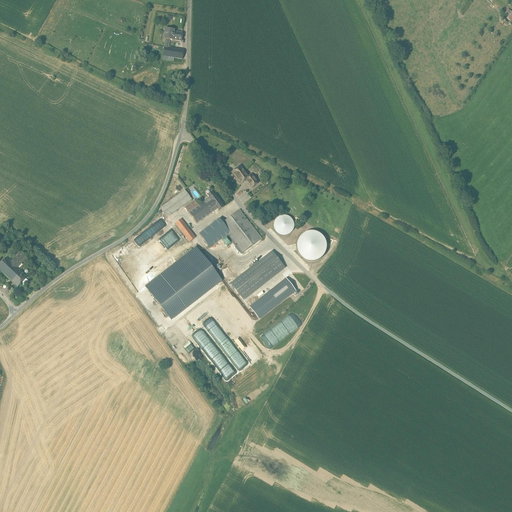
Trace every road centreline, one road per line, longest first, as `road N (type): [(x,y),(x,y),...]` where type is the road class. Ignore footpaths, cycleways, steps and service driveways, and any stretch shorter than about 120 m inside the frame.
road 1 (track): [(511,409),(329,289),(253,218),(183,129)]
road 2 (unclassified): [(0,325),(155,206),(185,122),(190,0)]
road 3 (track): [(274,239),(174,323),(187,342),(295,260)]
